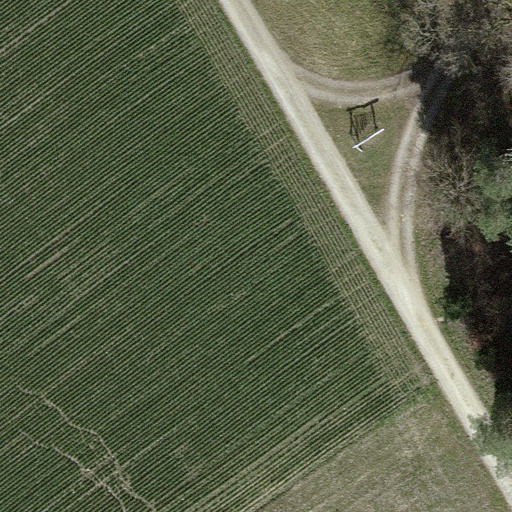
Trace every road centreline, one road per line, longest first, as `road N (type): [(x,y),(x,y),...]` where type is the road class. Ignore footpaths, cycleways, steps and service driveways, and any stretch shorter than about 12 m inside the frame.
road 1 (track): [(266,0),(400,283),(511,475)]
road 2 (track): [(511,4),(452,68),(369,96),(321,90),(275,16)]
road 3 (track): [(452,68),(419,131),(392,224),(400,283)]
